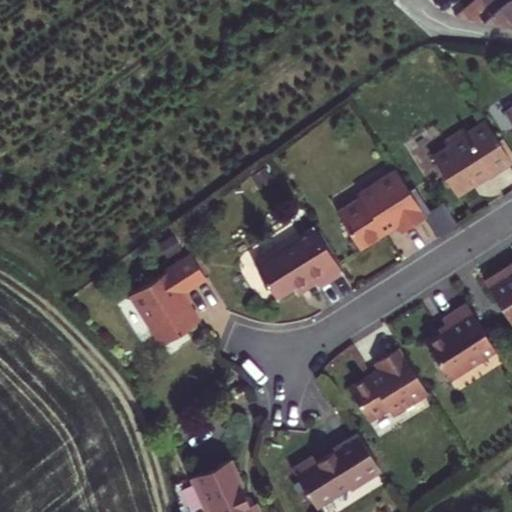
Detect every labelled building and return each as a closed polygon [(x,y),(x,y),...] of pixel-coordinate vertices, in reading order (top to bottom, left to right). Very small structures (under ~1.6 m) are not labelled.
[(511,24),(511,0),(482,0),(481,0),(473,0),(454,15),(482,21),(511,24)] [(487,177),(511,162),(486,121),(468,132),(465,127),(444,140),(448,145),(432,155),(457,194),(476,182),(476,178),(485,173),(487,177)] [(336,211),(360,248),(398,224),(402,231),(425,216),(396,169),(359,192),(360,195),(336,211)] [(255,263),(277,298),(293,287),(311,276),(315,283),(317,287),(342,271),(314,226),(255,263)] [(182,292),(206,277),(191,253),(166,268),(167,270),(129,293),(161,344),(199,319),(182,292)] [(511,323),(511,262),(484,280),(511,323)] [(293,287),(298,294),(315,283),(311,276),(293,287)] [(495,350),(466,303),(442,318),(447,326),(425,340),(449,379),(495,350)] [(427,392),(398,346),(374,361),(378,368),(348,387),(369,420),(388,408),(392,414),(427,392)] [(312,455),(291,468),(315,506),(348,485),(349,488),(380,468),(356,431),(331,447),(333,449),(315,460),(312,455)] [(242,485),(229,458),(191,476),(206,509),(208,507),(210,511),(259,511),(255,502),(249,504),(240,486),(242,485)]
